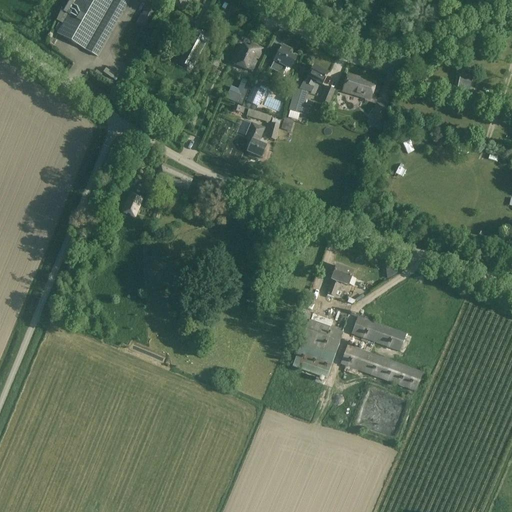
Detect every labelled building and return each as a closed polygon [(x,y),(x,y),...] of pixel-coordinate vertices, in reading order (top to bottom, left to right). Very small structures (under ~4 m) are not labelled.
[(85,50),(97,57),(129,0),(68,0),(61,13),(67,16),(57,34),(85,50)] [(190,0),(166,0),(184,11),(190,0)] [(157,9),(145,3),(142,10),(143,11),(141,16),(140,15),(136,25),(148,30),(157,9)] [(205,26),(211,29),(214,23),(208,20),(205,26)] [(196,35),(181,61),(192,67),(206,40),(196,35)] [(249,49),(239,44),(235,53),(237,54),(235,57),(234,56),(230,63),(252,73),(257,62),(255,61),(256,59),(257,60),(260,54),(262,50),(251,45),(249,49)] [(283,46),(270,69),(285,77),(296,58),(288,53),(290,49),(283,46)] [(328,75),(313,67),(305,83),(312,87),(314,82),(321,86),(328,75)] [(375,84),(347,75),(342,92),(355,96),(355,94),(371,99),(375,84)] [(472,77),(460,75),(457,88),(469,91),(472,77)] [(228,94),(225,100),(237,105),(237,104),(242,106),(251,84),(247,82),(239,99),(228,94)] [(266,91),(255,86),(247,102),(258,107),(266,91)] [(335,91),(326,87),(320,101),(329,105),(335,91)] [(294,88),(288,109),(300,113),(306,92),(294,88)] [(389,107),(376,103),(369,124),(382,128),(389,107)] [(245,109),(234,106),(232,112),(243,115),(245,109)] [(249,110),(247,116),(266,122),(268,116),(249,110)] [(190,115),(187,121),(193,123),(196,117),(190,115)] [(294,121),(284,118),(281,129),(291,132),(294,121)] [(264,129),(251,124),(245,139),(252,141),(247,153),(261,159),(266,147),(258,144),(264,129)] [(279,126),(270,124),(266,139),(275,141),(279,126)] [(370,140),(365,138),(362,144),(368,146),(370,140)] [(492,161),(490,171),(500,173),(502,163),(492,161)] [(193,178),(163,164),(155,182),(168,187),(168,186),(175,190),(175,191),(185,196),(193,178)] [(143,198),(130,193),(122,212),(126,214),(127,214),(130,215),(130,216),(134,218),(143,198)] [(404,269),(386,262),(389,279),(404,269)] [(353,272),(336,266),(331,280),(332,280),(327,295),(334,298),(340,283),(348,286),(353,272)] [(360,308),(376,300),(372,292),(356,301),(360,308)] [(303,315),(295,337),(302,340),(309,322),(310,317),(303,315)] [(406,335),(358,317),(351,335),(400,352),(406,335)] [(343,334),(309,322),(302,340),(292,367),(326,380),(343,334)] [(423,373),(347,345),(340,365),(345,367),(344,372),(356,376),(357,371),(415,392),(423,373)]
